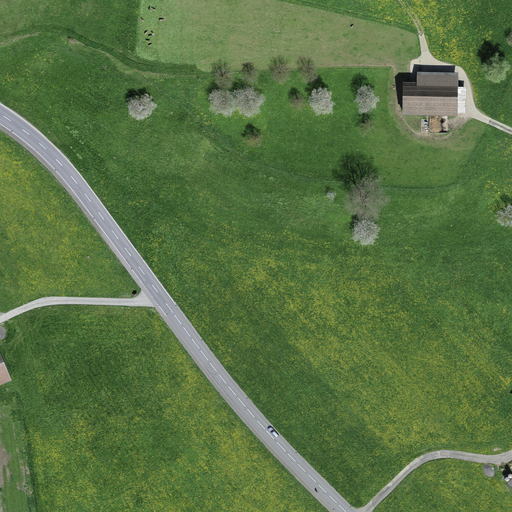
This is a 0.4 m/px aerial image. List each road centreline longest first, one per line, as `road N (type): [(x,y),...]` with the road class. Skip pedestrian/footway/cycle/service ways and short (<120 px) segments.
road 1 (tertiary): [(346,511),(233,392),(74,179),(0,114)]
road 2 (track): [(366,511),(426,458),(511,454)]
